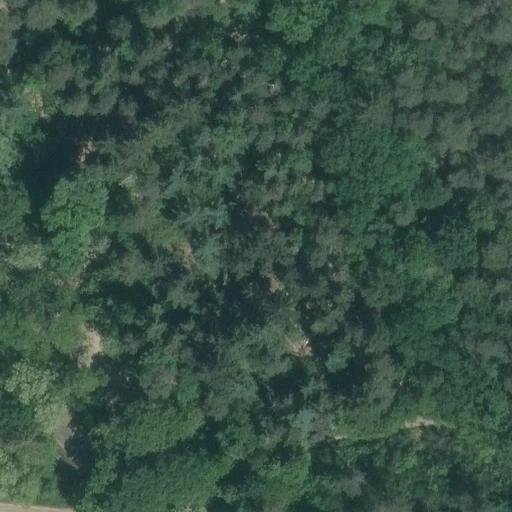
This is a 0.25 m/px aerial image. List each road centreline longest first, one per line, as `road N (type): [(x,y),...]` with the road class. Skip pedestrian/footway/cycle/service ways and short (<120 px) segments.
road 1 (track): [(511,447),(424,419),(309,438),(173,481)]
road 2 (unclassified): [(187,511),(173,481),(0,279)]
